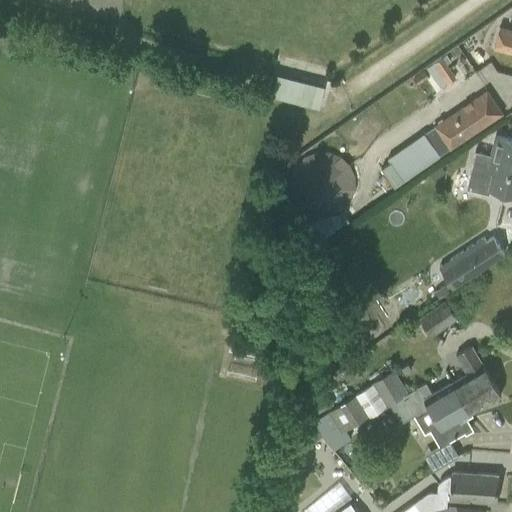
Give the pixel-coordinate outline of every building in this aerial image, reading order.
[(511,30),(500,28),(495,47),(511,51),(511,30)] [(455,77),(447,64),(450,62),(446,55),(426,68),(430,74),(435,71),(444,85),(455,77)] [(423,72),(413,79),(417,85),(427,78),(423,72)] [(318,106),(323,87),(276,75),(273,88),(270,88),(268,94),(318,106)] [(450,149),(503,114),(487,89),(433,124),(450,149)] [(437,157),(421,135),(387,159),(403,181),(437,157)] [(511,139),(495,135),(490,155),(475,151),(466,188),(487,193),(488,187),(511,192),(511,139)] [(504,253),(492,236),(486,240),(484,237),(438,267),(452,287),(504,253)] [(444,284),(434,290),(438,297),(448,290),(444,284)] [(418,321),(431,336),(455,317),(442,302),(418,321)] [(256,342),(261,321),(242,316),(237,338),(256,342)] [(455,383),(472,411),(500,394),(470,345),(453,355),(466,376),(455,383)] [(385,405),(386,407),(390,405),(390,406),(409,395),(393,371),(371,383),(385,405)] [(369,415),(385,405),(371,383),(356,394),(369,415)] [(470,412),(472,411),(455,383),(430,398),(423,386),(409,395),(390,406),(400,423),(414,414),(416,417),(430,408),(439,422),(430,428),(436,439),(444,441),(448,438),(449,439),(464,430),(466,432),(472,429),(466,419),(464,421),(462,417),(471,413),(470,412)] [(314,384),(301,393),(307,401),(319,392),(314,384)] [(369,415),(356,394),(328,411),(341,433),(369,415)] [(292,421),(285,450),(315,426),(296,402),(292,421)] [(427,492),(399,511),(423,511),(428,509),(443,505),(443,499),(447,499),(476,501),(496,502),(497,474),(477,473),(449,471),(449,476),(445,476),(438,483),(437,491),(430,491),(427,492)] [(428,509),(423,511),(481,511),(481,510),(461,509),(449,508),(449,506),(447,505),(447,499),(443,499),(443,505),(428,509)] [(357,511),(350,501),(334,511),(357,511)]
